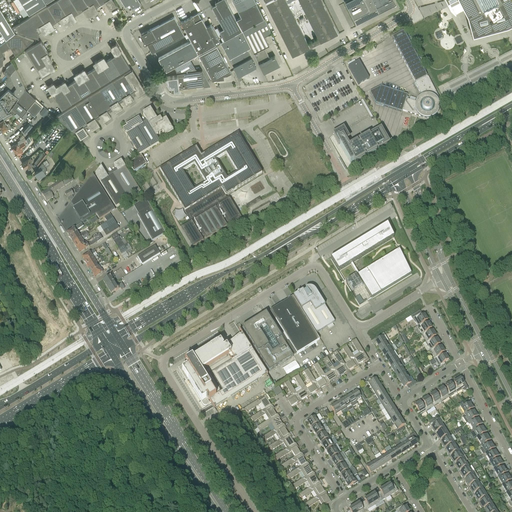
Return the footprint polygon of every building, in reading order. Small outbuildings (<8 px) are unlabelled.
[(20,0),(29,14),(52,0),(20,0)] [(57,0),(56,0),(47,5),(57,21),(62,18),(65,24),(67,25),(68,25),(72,22),(57,0)] [(71,0),(57,0),(72,22),(76,20),(74,18),(76,17),(74,15),(79,12),(71,0)] [(84,0),(71,0),(79,12),(84,9),(87,15),(89,15),(90,16),(94,14),(84,0)] [(98,0),(84,0),(94,14),(97,11),(96,10),(98,9),(96,7),(101,4),(98,0)] [(139,0),(121,0),(126,6),(130,4),(132,8),(133,8),(134,9),(140,3),(141,3),(141,2),(139,0)] [(242,30),(237,19),(226,0),(218,0),(219,1),(216,2),(216,1),(215,2),(216,4),(212,6),(224,28),(220,30),(225,40),(242,30)] [(233,0),(241,17),(237,19),(242,30),(264,18),(255,0),(233,0)] [(264,0),(265,1),(266,0),(273,0),(266,4),(293,57),(338,34),(321,0),(264,0)] [(357,25),(397,5),(394,0),(348,0),(345,2),(357,25)] [(421,0),(421,15),(426,18),(431,15),(423,15),(430,11),(432,12),(436,6),(432,4),(440,4),(442,0),(445,2),(443,5),(447,5),(444,0),(421,0)] [(511,0),(447,0),(452,9),(451,10),(456,16),(457,16),(456,15),(458,14),(465,10),(466,11),(468,15),(473,35),(474,35),(508,26),(511,23),(511,0)] [(47,5),(38,11),(50,30),(54,28),(55,27),(54,26),(52,23),(57,21),(47,5)] [(0,30),(6,40),(15,34),(0,9),(0,8),(0,30)] [(38,11),(12,27),(16,34),(17,33),(19,32),(26,34),(26,35),(34,37),(39,38),(38,37),(40,31),(42,30),(44,32),(45,34),(46,33),(50,30),(38,11)] [(217,44),(216,44),(220,42),(211,24),(207,26),(202,18),(198,12),(181,21),(191,40),(159,58),(162,63),(165,70),(166,70),(166,71),(174,66),(176,69),(180,67),(179,64),(198,53),(199,54),(217,44)] [(151,28),(142,34),(144,39),(145,41),(144,42),(144,43),(144,44),(145,44),(146,44),(147,43),(152,53),(185,35),(175,16),(151,29),(151,28)] [(243,30),(262,69),(264,73),(280,65),(275,55),(270,58),(265,48),(270,46),(265,36),(272,33),(265,19),(243,30)] [(251,47),(249,43),(243,30),(221,42),(239,76),(244,73),(245,74),(247,73),(247,71),(256,66),(247,49),(251,47)] [(408,71),(409,70),(410,74),(410,75),(411,74),(412,78),(412,79),(413,78),(415,83),(421,96),(420,97),(419,97),(418,98),(417,99),(417,100),(416,101),(415,102),(406,99),(407,96),(381,87),(369,93),(375,104),(375,105),(375,104),(379,106),(380,106),(384,107),(383,108),(384,108),(384,107),(388,108),(388,109),(388,108),(392,110),(392,111),(392,110),(393,110),(396,111),(396,112),(397,112),(397,111),(402,113),(402,111),(418,116),(419,117),(420,118),(421,119),(422,119),(423,119),(424,120),(425,120),(426,120),(428,120),(429,120),(430,120),(431,119),(432,119),(433,118),(434,117),(435,116),(436,116),(437,115),(438,114),(438,113),(439,112),(439,111),(439,109),(439,108),(439,107),(439,106),(439,105),(439,104),(438,103),(438,102),(440,101),(428,77),(427,77),(404,32),(392,38),(394,42),(393,42),(393,43),(394,43),(394,42),(396,46),(395,46),(395,47),(396,47),(396,46),(398,50),(397,50),(397,51),(398,51),(398,50),(400,54),(399,55),(400,55),(400,54),(402,58),(402,59),(402,58),(404,62),(404,63),(404,62),(406,66),(406,67),(406,66),(408,70),(408,71)] [(0,45),(0,66),(2,65),(0,62),(0,58),(5,55),(3,52),(11,47),(16,55),(34,40),(15,34),(6,40),(0,45)] [(26,50),(42,77),(56,69),(49,58),(50,57),(48,53),(49,52),(49,51),(49,52),(42,40),(26,50)] [(112,46),(111,47),(112,49),(114,52),(116,55),(111,58),(121,73),(130,67),(121,52),(122,51),(116,43),(117,44),(112,46)] [(199,55),(210,75),(212,79),(224,78),(224,75),(227,74),(231,72),(217,45),(199,55)] [(103,58),(99,60),(111,79),(121,73),(111,58),(106,61),(105,58),(104,57),(103,58)] [(96,67),(92,70),(101,85),(111,79),(99,60),(95,62),(94,63),(95,65),(96,67)] [(359,61),(348,68),(358,85),(369,79),(359,61)] [(13,62),(6,68),(12,73),(16,68),(13,62)] [(16,69),(10,75),(17,88),(13,93),(19,98),(26,89),(25,88),(24,84),(16,69)] [(84,70),(80,72),(92,91),(101,85),(92,70),(87,73),(86,71),(85,69),(84,70)] [(131,69),(125,73),(135,89),(139,95),(138,94),(140,92),(140,93),(146,90),(133,69),(132,70),(131,69)] [(166,79),(172,88),(172,89),(173,89),(174,90),(175,90),(181,89),(181,88),(180,89),(180,88),(204,84),(204,86),(211,85),(203,70),(202,70),(202,69),(177,72),(178,75),(168,76),(167,77),(166,77),(166,78),(166,79)] [(77,79),(72,82),(82,97),(92,91),(80,72),(76,75),(75,75),(76,77),(77,79)] [(125,73),(113,80),(123,97),(127,104),(127,103),(134,99),(131,94),(131,95),(130,94),(131,93),(130,92),(135,89),(125,73)] [(113,80),(101,88),(112,107),(116,112),(123,107),(119,102),(118,101),(119,101),(118,100),(123,97),(113,80)] [(64,82),(60,84),(72,103),(82,97),(72,82),(68,85),(66,83),(65,81),(64,82)] [(72,103),(60,84),(56,87),(55,84),(54,85),(53,84),(48,86),(48,85),(47,86),(62,109),(72,103)] [(101,88),(88,95),(100,114),(104,121),(104,120),(111,116),(108,112),(107,111),(108,111),(107,110),(112,107),(101,88)] [(19,98),(12,107),(18,112),(22,116),(27,109),(35,116),(42,107),(35,101),(36,99),(26,89),(19,98)] [(0,117),(1,117),(9,111),(10,110),(12,107),(19,98),(13,93),(9,90),(1,97),(0,97),(0,117)] [(88,95),(76,103),(88,123),(93,129),(100,124),(96,119),(95,119),(96,118),(95,117),(100,114),(88,95)] [(88,123),(76,103),(57,115),(74,131),(76,130),(81,138),(81,137),(88,133),(85,128),(84,128),(84,127),(84,126),(88,123)] [(11,111),(3,116),(5,119),(13,114),(18,112),(12,107),(10,110),(11,111)] [(143,115),(147,122),(156,136),(163,132),(165,137),(173,132),(166,120),(162,123),(161,122),(158,121),(157,122),(150,110),(143,115)] [(43,121),(48,125),(55,118),(50,113),(43,121)] [(138,119),(131,123),(135,130),(137,129),(149,149),(160,143),(156,136),(147,122),(142,125),(142,124),(141,124),(140,123),(141,123),(138,119)] [(4,120),(0,122),(0,128),(3,132),(11,127),(9,123),(7,124),(4,120)] [(29,123),(23,130),(26,133),(32,127),(31,125),(29,123)] [(135,130),(131,123),(126,126),(127,127),(123,130),(139,156),(149,149),(137,129),(135,130)] [(378,147),(371,136),(369,137),(368,137),(359,142),(359,143),(357,144),(356,144),(349,148),(349,147),(350,147),(348,145),(346,141),(348,139),(343,130),(333,135),(339,145),(350,163),(354,161),(355,163),(364,158),(363,156),(366,154),(367,156),(376,151),(375,149),(378,147)] [(371,135),(371,136),(378,147),(379,149),(388,144),(380,130),(371,135)] [(228,197),(226,198),(225,196),(262,174),(237,134),(201,156),(196,148),(159,170),(191,222),(181,228),(190,243),(193,248),(203,241),(202,240),(205,238),(206,239),(227,227),(226,225),(229,223),(230,225),(241,218),(229,199),(228,197)] [(14,149),(15,150),(28,142),(25,137),(17,142),(18,142),(15,144),(11,146),(13,149),(14,149)] [(28,142),(15,150),(16,152),(15,152),(17,156),(21,153),(20,153),(24,151),(22,149),(29,144),(28,142)] [(44,151),(35,162),(39,166),(48,155),(44,151)] [(128,164),(134,173),(146,165),(141,157),(128,164)] [(29,167),(33,165),(31,161),(32,160),(33,160),(32,159),(31,159),(30,158),(22,163),(25,168),(28,166),(29,167)] [(117,172),(112,175),(128,200),(140,192),(121,161),(120,161),(121,161),(113,166),(117,172)] [(40,169),(35,172),(39,178),(43,176),(46,173),(44,170),(48,168),(47,167),(43,162),(39,167),(40,169)] [(128,200),(112,175),(107,178),(101,168),(101,167),(95,175),(116,208),(128,200)] [(42,194),(41,194),(46,202),(47,202),(50,199),(53,198),(51,195),(72,182),(73,181),(73,180),(69,174),(60,180),(61,181),(48,189),(48,190),(42,194)] [(93,175),(71,202),(70,203),(74,208),(75,211),(81,220),(83,223),(96,215),(99,220),(100,220),(107,215),(103,210),(112,205),(93,175)] [(68,201),(73,198),(71,196),(73,195),(71,190),(64,194),(68,201)] [(259,198),(246,205),(248,209),(261,201),(259,198)] [(107,215),(115,210),(112,205),(103,210),(107,215)] [(152,241),(165,234),(150,207),(137,215),(152,241)] [(100,227),(103,232),(116,224),(113,219),(107,222),(100,227)] [(69,238),(69,239),(77,234),(76,231),(83,227),(81,224),(66,233),(68,235),(67,235),(68,236),(68,237),(68,238),(69,238)] [(116,224),(103,232),(106,237),(119,229),(116,224)] [(359,274),(352,263),(394,238),(387,225),(331,259),(338,272),(350,264),(371,299),(411,275),(399,250),(359,274)] [(69,239),(73,244),(87,234),(86,232),(79,236),(77,234),(69,239)] [(110,237),(115,245),(121,241),(116,233),(110,237)] [(73,244),(76,249),(84,244),(82,241),(89,237),(87,234),(73,244)] [(94,238),(97,243),(102,239),(99,234),(94,238)] [(115,245),(118,250),(124,246),(127,244),(124,240),(122,242),(121,241),(115,245)] [(84,244),(76,249),(76,250),(77,251),(78,252),(79,254),(84,251),(91,246),(90,243),(87,245),(86,242),(84,244)] [(124,246),(118,250),(120,253),(126,249),(127,251),(128,251),(129,250),(131,249),(128,244),(127,244),(124,246)] [(137,258),(139,261),(142,266),(159,254),(154,247),(137,258)] [(86,255),(82,258),(83,260),(84,261),(83,262),(84,263),(85,263),(92,259),(91,256),(96,253),(94,251),(86,255)] [(121,255),(124,260),(128,257),(128,256),(130,255),(128,251),(127,251),(121,255)] [(92,259),(85,263),(88,268),(100,261),(102,260),(100,257),(97,259),(96,257),(92,259)] [(100,261),(88,268),(91,274),(99,269),(101,267),(102,267),(101,266),(100,264),(103,262),(102,260),(100,261)] [(91,274),(91,275),(92,276),(93,276),(93,277),(94,277),(95,279),(95,278),(99,276),(107,271),(105,269),(103,270),(100,271),(99,269),(91,274)] [(106,288),(114,283),(112,280),(114,279),(112,276),(102,282),(103,282),(107,288),(106,288)] [(114,283),(106,288),(107,288),(110,294),(110,295),(120,289),(121,291),(124,289),(121,284),(118,286),(118,285),(116,287),(114,283)] [(317,293),(316,291),(315,291),(315,290),(314,290),(313,289),(312,289),(311,288),(310,288),(309,288),(308,288),(307,288),(306,289),(305,289),(306,291),(304,293),(302,291),(293,297),(316,334),(334,323),(324,306),(325,306),(317,293)] [(292,297),(278,307),(277,307),(278,307),(274,309),(270,311),(288,341),(297,354),(297,355),(319,340),(292,297)] [(416,327),(417,327),(427,320),(424,315),(425,315),(425,314),(423,316),(419,311),(411,316),(412,316),(413,318),(412,319),(417,326),(416,327)] [(266,314),(259,318),(242,329),(269,372),(293,357),(266,314)] [(421,334),(421,335),(431,328),(428,323),(429,323),(429,322),(427,324),(425,321),(427,320),(417,327),(421,334)] [(425,342),(425,343),(436,336),(433,331),(433,330),(431,332),(430,329),(432,328),(431,328),(421,335),(425,342)] [(228,345),(228,346),(227,347),(223,349),(222,348),(223,347),(221,344),(218,346),(217,344),(186,363),(185,362),(189,368),(187,368),(187,367),(182,371),(193,389),(202,405),(203,405),(203,406),(204,406),(205,406),(206,406),(207,406),(208,405),(208,404),(208,403),(208,402),(208,401),(209,400),(214,409),(214,408),(213,407),(266,374),(267,376),(267,375),(239,330),(239,331),(242,335),(240,336),(239,336),(228,345)] [(377,347),(377,348),(388,341),(383,333),(376,338),(377,340),(374,342),(374,343),(375,342),(378,347),(377,347)] [(429,350),(429,351),(440,344),(437,339),(438,339),(437,338),(435,340),(434,337),(436,336),(425,343),(430,350),(429,350)] [(359,354),(353,357),(358,365),(364,361),(364,362),(368,360),(355,339),(351,342),(359,354)] [(381,353),(391,346),(388,341),(377,348),(378,348),(378,347),(381,352),(381,353)] [(432,359),(444,352),(441,347),(442,347),(442,346),(439,348),(438,345),(440,344),(429,351),(434,358),(432,359)] [(351,362),(345,365),(349,371),(354,367),(355,368),(359,366),(358,365),(353,357),(346,345),(342,348),(351,362)] [(384,358),(392,353),(394,351),(391,346),(381,353),(381,352),(384,357),(384,358)] [(339,366),(334,369),(339,377),(344,373),(345,374),(349,372),(349,371),(345,365),(338,353),(336,351),(332,354),(339,366)] [(392,353),(384,358),(385,357),(388,362),(387,363),(395,358),(397,356),(394,351),(392,353)] [(10,352),(5,355),(10,366),(15,363),(10,352)] [(444,352),(432,359),(435,364),(437,367),(441,365),(442,366),(445,364),(444,363),(448,360),(445,355),(446,355),(446,354),(444,356),(442,353),(444,352)] [(395,358),(387,363),(388,362),(391,367),(390,368),(401,361),(402,361),(400,359),(401,358),(400,355),(397,356),(395,358)] [(330,371),(325,375),(324,375),(329,383),(335,379),(335,380),(340,378),(339,377),(334,369),(327,357),(323,360),(330,371)] [(401,361),(390,368),(391,368),(394,372),(393,373),(401,368),(404,366),(401,361)] [(322,380),(316,383),(320,389),(325,385),(326,386),(330,384),(329,383),(324,375),(325,375),(317,363),(313,366),(322,380)] [(396,378),(397,378),(405,373),(401,368),(393,373),(394,373),(397,377),(396,378)] [(312,386),(307,389),(310,395),(316,391),(316,392),(321,390),(320,389),(316,383),(309,371),(308,369),(303,372),(312,386)] [(400,383),(408,378),(405,373),(397,378),(400,383)] [(301,389),(296,393),(301,401),(306,397),(307,398),(311,396),(310,395),(307,389),(298,375),(294,378),(301,389)] [(408,378),(400,383),(404,388),(406,386),(408,389),(416,384),(415,381),(414,382),(410,377),(408,378)] [(367,383),(371,389),(380,384),(379,384),(375,379),(371,382),(371,381),(367,383)] [(456,393),(462,390),(463,392),(468,389),(465,383),(463,384),(460,379),(451,384),(456,393)] [(296,393),(290,383),(288,381),(284,384),(291,395),(286,399),(291,407),(296,403),(297,404),(301,402),(301,401),(296,393)] [(444,389),(443,389),(449,398),(456,393),(451,384),(450,383),(447,385),(448,386),(446,388),(444,389)] [(371,389),(374,394),(383,389),(382,389),(379,384),(380,384),(371,389)] [(272,391),(276,396),(282,392),(278,387),(272,391)] [(436,394),(441,403),(449,398),(443,389),(442,388),(439,390),(440,391),(438,392),(436,394)] [(374,394),(378,399),(386,394),(385,394),(382,390),(383,389),(374,394)] [(351,393),(356,402),(361,399),(356,390),(356,391),(351,394),(351,393)] [(428,399),(434,407),(441,403),(436,394),(435,392),(432,394),(432,396),(431,397),(428,399)] [(346,397),(346,398),(351,405),(352,407),(357,404),(356,402),(351,394),(351,393),(350,394),(351,395),(346,398),(346,397)] [(378,399),(381,404),(389,399),(388,399),(385,395),(386,394),(378,399)] [(245,408),(247,412),(258,406),(261,411),(265,409),(270,406),(270,405),(267,400),(268,400),(265,395),(245,408)] [(341,400),(340,400),(346,408),(348,412),(353,409),(351,405),(346,397),(345,397),(346,398),(341,401),(341,400)] [(421,403),(420,403),(426,412),(434,407),(428,399),(427,397),(424,399),(425,401),(423,402),(421,403)] [(381,404),(384,409),(393,404),(392,405),(389,400),(390,399),(389,399),(381,404)] [(335,403),(341,412),(346,408),(340,400),(341,401),(336,404),(335,403)] [(463,404),(459,406),(460,406),(464,414),(463,414),(464,414),(474,408),(472,405),(470,406),(469,403),(468,401),(463,404)] [(414,404),(414,405),(419,412),(416,413),(418,417),(426,412),(420,403),(420,402),(416,404),(417,406),(416,407),(415,405),(414,404)] [(341,412),(335,403),(336,404),(331,407),(330,406),(336,415),(341,412)] [(384,409),(387,415),(396,409),(395,410),(392,405),(393,404),(384,409)] [(265,415),(268,420),(276,415),(273,410),(274,409),(271,405),(270,405),(270,406),(265,409),(261,411),(251,418),(253,422),(262,417),(265,415)] [(465,416),(462,418),(465,423),(468,422),(478,416),(476,413),(475,414),(473,411),(472,409),(474,408),(464,414),(465,416)] [(367,409),(362,412),(365,417),(370,414),(367,409)] [(387,415),(390,420),(399,414),(398,415),(395,410),(396,409),(387,415)] [(265,422),(257,427),(257,429),(259,432),(267,426),(271,432),(274,430),(280,426),(282,425),(280,421),(279,419),(280,419),(280,418),(277,414),(276,415),(268,420),(265,422)] [(307,421),(310,427),(309,428),(319,421),(322,420),(319,414),(316,416),(315,415),(311,418),(312,419),(307,422),(307,421)] [(390,420),(394,425),(402,419),(401,420),(398,415),(399,414),(390,420)] [(478,416),(468,422),(473,430),(472,430),(482,424),(480,421),(479,422),(478,419),(476,417),(478,416)] [(352,418),(347,421),(350,426),(355,423),(354,422),(352,418)] [(435,421),(430,424),(430,425),(432,427),(433,429),(432,430),(433,433),(443,427),(441,424),(443,422),(441,418),(435,421)] [(402,419),(394,425),(397,430),(405,425),(405,424),(404,425),(401,420),(402,419)] [(319,421),(309,428),(310,428),(311,427),(315,435),(314,435),(314,436),(324,429),(322,425),(325,424),(322,420),(319,421)] [(350,426),(347,421),(342,425),(345,430),(350,426)] [(271,432),(263,437),(265,441),(273,436),(277,441),(280,439),(288,434),(285,429),(286,428),(283,424),(282,425),(280,426),(274,430),(271,432)] [(474,432),(470,435),(474,440),(476,438),(487,432),(486,432),(484,429),(483,430),(482,427),(480,425),(483,424),(482,424),(472,430),(474,432)] [(443,427),(433,433),(435,432),(436,434),(438,437),(436,438),(438,440),(438,441),(448,435),(443,427)] [(319,443),(329,437),(327,434),(324,429),(314,436),(315,435),(320,443),(319,443)] [(487,432),(476,438),(477,438),(481,445),(480,446),(491,440),(491,439),(491,440),(489,437),(487,438),(486,435),(485,433),(487,432)] [(415,442),(418,440),(419,440),(416,435),(414,433),(405,439),(407,440),(412,449),(411,448),(417,444),(416,445),(415,442)] [(283,443),(286,449),(294,444),(291,439),(292,438),(289,434),(288,434),(280,439),(269,446),(271,451),(283,443)] [(448,435),(438,441),(440,440),(441,442),(443,444),(441,445),(443,448),(453,442),(448,435)] [(324,451),(334,445),(329,437),(319,443),(320,443),(325,450),(324,451)] [(371,440),(370,438),(366,440),(364,441),(367,446),(373,443),(371,440)] [(407,440),(401,444),(407,452),(406,451),(411,448),(412,449),(407,440)] [(482,448),(480,450),(483,455),(485,454),(495,448),(495,447),(495,448),(493,445),(492,446),(490,443),(489,441),(491,440),(480,446),(481,446),(482,448)] [(453,442),(443,448),(443,449),(445,448),(446,450),(447,452),(446,453),(448,456),(457,450),(453,442)] [(291,451),(295,457),(300,454),(300,453),(297,448),(298,447),(295,443),(294,444),(286,449),(275,456),(277,460),(291,451)] [(359,444),(356,446),(354,447),(357,453),(358,452),(362,450),(363,449),(360,446),(359,444)] [(401,444),(396,447),(402,455),(401,454),(406,451),(407,452),(401,444)] [(329,459),(339,453),(334,445),(324,451),(325,451),(330,458),(329,459)] [(396,447),(391,450),(397,459),(396,458),(401,455),(402,456),(402,455),(396,447)] [(495,448),(485,454),(490,461),(489,462),(499,456),(499,455),(499,456),(497,453),(496,454),(494,451),(493,449),(495,448)] [(391,450),(386,453),(392,462),(391,461),(396,458),(397,459),(391,450)] [(457,450),(448,456),(449,455),(451,457),(452,460),(451,460),(453,463),(452,464),(462,458),(462,457),(464,456),(461,451),(459,452),(457,450)] [(334,467),(344,461),(347,459),(342,452),(340,454),(339,453),(329,459),(330,459),(335,466),(334,467)] [(297,461),(301,466),(301,467),(306,463),(303,458),(304,457),(301,453),(300,453),(300,454),(295,457),(281,466),(283,470),(297,461)] [(386,453),(381,456),(386,465),(387,465),(386,464),(391,461),(391,462),(392,462),(386,453)] [(381,456),(376,460),(381,468),(382,468),(381,467),(386,464),(386,465),(381,456)] [(462,458),(452,464),(454,463),(455,465),(457,467),(455,468),(457,471),(467,465),(465,462),(467,460),(465,456),(464,456),(462,457),(462,458)] [(499,456),(489,462),(494,469),(493,470),(504,464),(503,463),(503,464),(501,461),(500,461),(499,459),(497,457),(499,456)] [(376,460),(371,463),(376,471),(376,470),(381,467),(381,468),(376,460)] [(339,475),(349,469),(344,461),(334,467),(335,466),(340,474),(339,475)] [(301,472),(304,478),(312,473),(309,467),(310,467),(307,462),(306,463),(301,467),(301,466),(289,474),(287,475),(289,480),(298,474),(301,472)] [(376,471),(371,463),(366,466),(371,475),(371,474),(371,473),(376,470),(376,471)] [(504,464),(493,470),(494,470),(498,477),(497,478),(508,472),(508,471),(507,472),(506,469),(504,469),(503,467),(501,465),(504,464)] [(467,465),(457,471),(459,470),(460,473),(462,475),(460,476),(462,479),(472,473),(467,465)] [(344,483),(354,477),(349,469),(339,475),(340,474),(345,482),(344,483)] [(472,473),(462,479),(464,478),(465,480),(466,482),(465,483),(467,486),(467,487),(477,480),(474,477),(477,476),(474,471),(472,473)] [(307,482),(310,487),(318,482),(315,477),(316,476),(313,472),(312,473),(304,478),(301,479),(293,485),(293,486),(295,489),(304,484),(307,482)] [(508,472),(497,478),(498,478),(502,485),(502,486),(511,479),(511,480),(510,477),(509,477),(507,475),(506,473),(508,472)] [(354,477),(344,483),(345,482),(348,488),(349,488),(348,487),(352,485),(353,486),(358,483),(354,477)] [(511,479),(502,486),(507,493),(506,494),(511,490),(511,484),(511,483),(510,481),(511,479)] [(477,480),(467,487),(468,486),(470,488),(471,490),(470,491),(472,494),(471,494),(481,488),(477,480)] [(313,491),(316,497),(324,492),(321,487),(322,486),(319,482),(318,482),(310,487),(307,489),(299,494),(301,499),(313,491)] [(389,484),(384,487),(390,496),(398,491),(393,483),(393,484),(390,485),(389,484)] [(380,492),(378,493),(382,501),(390,496),(384,487),(379,490),(380,492)] [(481,488),(471,494),(472,494),(473,493),(474,496),(476,498),(475,499),(476,502),(486,496),(481,488)] [(316,497),(305,504),(307,508),(319,501),(322,507),(330,502),(327,496),(328,495),(325,491),(324,492),(316,497)] [(374,494),(369,497),(375,506),(382,501),(378,493),(375,495),(374,494)] [(486,496),(476,502),(478,501),(479,503),(481,505),(479,506),(481,509),(491,503),(486,496)] [(365,501),(362,503),(367,510),(375,506),(369,497),(364,500),(365,501)] [(359,503),(354,506),(357,511),(368,511),(367,510),(362,503),(360,505),(359,503)] [(491,503),(481,509),(481,510),(483,509),(484,511),(493,511),(496,511),(491,503)]
